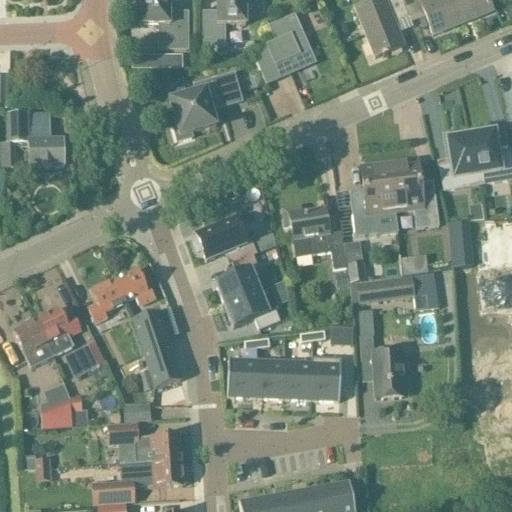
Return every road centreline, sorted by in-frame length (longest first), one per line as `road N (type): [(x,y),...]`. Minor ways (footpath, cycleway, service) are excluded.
road 1 (residential): [(147,198),(511,47)]
road 2 (residential): [(209,447),(199,351),(147,198)]
road 3 (residential): [(147,198),(96,32)]
road 4 (residential): [(0,273),(147,198)]
road 5 (residential): [(209,447),(351,434)]
